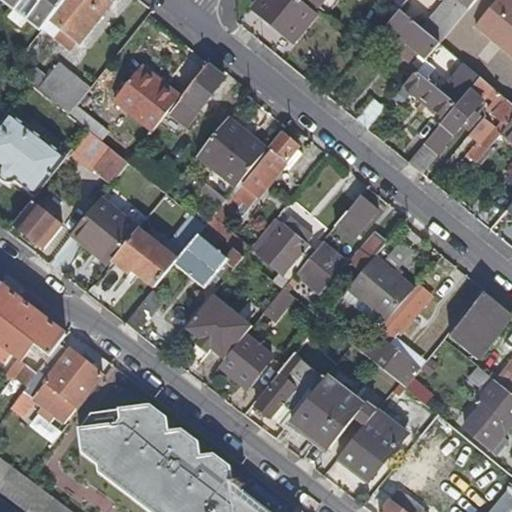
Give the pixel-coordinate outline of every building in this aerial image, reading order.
[(0,0),(12,10),(27,22),(39,32),(42,29),(48,21),(64,0),(0,0)] [(109,3),(106,0),(64,0),(48,21),(77,44),(109,3)] [(291,42),(315,14),(297,0),(261,0),(252,11),(291,42)] [(387,0),(398,9),(405,0),(387,0)] [(474,0),(447,0),(422,30),(439,43),(474,0)] [(511,0),(494,0),(473,26),(511,58),(511,0)] [(27,22),(12,10),(6,18),(20,29),(27,22)] [(419,52),(427,58),(439,43),(422,30),(399,10),(387,25),(407,42),(398,52),(410,63),(419,52)] [(77,44),(48,21),(42,29),(71,52),(77,44)] [(444,80),(464,96),(479,77),(439,43),(427,58),(435,65),(424,79),(436,89),(444,80)] [(435,65),(427,58),(416,72),(424,79),(435,65)] [(36,71),(27,83),(29,84),(49,100),(68,116),(75,108),(88,91),(57,66),(47,80),(36,71)] [(111,101),(151,133),(179,98),(139,66),(111,101)] [(185,127),(223,80),(207,68),(169,114),(185,127)] [(436,89),(424,79),(416,72),(403,87),(444,120),(464,96),(444,80),(436,89)] [(459,164),(469,172),(502,132),(503,131),(511,120),(511,104),(479,77),(464,96),(444,120),(408,163),(421,174),(464,122),(470,114),(481,102),(489,108),(484,114),(498,126),(492,134),(490,133),(472,155),(469,152),(459,164)] [(372,100),(355,121),(367,130),(384,110),(372,100)] [(106,133),(75,108),(68,116),(87,132),(99,142),(106,133)] [(6,113),(65,159),(72,150),(32,119),(28,124),(9,109),(6,113)] [(65,159),(6,113),(0,120),(0,168),(35,196),(65,159)] [(476,119),(470,114),(464,122),(470,126),(476,119)] [(167,116),(157,128),(173,141),(183,128),(167,116)] [(239,132),(242,129),(228,118),(196,156),(235,188),(264,153),(239,132)] [(511,177),(507,183),(511,187),(511,120),(503,131),(502,132),(511,140),(511,177)] [(267,149),(242,129),(239,132),(264,153),(267,149)] [(282,167),(295,150),(297,148),(279,134),(267,149),(264,153),(235,188),(221,205),(231,213),(237,218),(248,206),(249,207),(282,167)] [(302,156),(295,150),(282,167),(289,172),(302,156)] [(166,174),(156,166),(137,151),(126,164),(165,195),(176,182),(166,174)] [(98,174),(110,184),(126,164),(114,154),(98,174)] [(156,166),(166,174),(175,164),(164,156),(156,166)] [(35,196),(0,168),(0,174),(32,199),(35,196)] [(377,210),(360,195),(360,196),(346,212),(334,226),(351,240),(365,223),(366,223),(377,210)] [(122,216),(100,199),(97,203),(119,220),(122,216)] [(97,203),(96,202),(70,233),(72,234),(97,203)] [(60,227),(29,203),(11,226),(43,250),(60,227)] [(134,233),(119,220),(97,203),(72,234),(97,254),(109,264),(111,261),(134,233)] [(221,225),(231,213),(221,205),(212,217),(221,225)] [(162,250),(137,230),(134,233),(111,261),(129,276),(132,272),(154,289),(173,264),(197,235),(204,227),(190,216),(162,250)] [(250,248),(221,225),(212,217),(204,227),(235,251),(243,258),(250,248)] [(259,256),(289,281),(292,277),(295,273),(307,258),(314,250),(306,244),(284,225),(275,218),(250,248),(259,256)] [(312,236),(290,218),(284,225),(306,244),(312,236)] [(227,260),(235,251),(204,227),(197,235),(227,260)] [(355,268),(361,273),(372,259),(374,256),(386,242),(376,233),(361,250),(350,263),(355,268)] [(97,254),(72,234),(69,237),(94,257),(97,254)] [(227,260),(197,235),(173,264),(204,289),(221,268),(225,271),(229,266),(233,270),(243,258),(235,251),(227,260)] [(401,241),(385,258),(398,271),(414,253),(401,241)] [(342,263),(320,244),(314,250),(307,258),(295,273),(318,292),(342,263)] [(259,256),(250,248),(243,258),(252,265),(259,256)] [(413,289),(374,256),(372,259),(361,273),(353,281),(346,290),(385,322),(397,308),(413,289)] [(361,273),(355,268),(348,276),(353,281),(361,273)] [(353,281),(348,276),(346,275),(337,285),(344,292),(346,290),(353,281)] [(298,282),(292,277),(289,281),(282,289),(288,294),(298,282)] [(430,295),(417,284),(413,289),(397,308),(409,319),(430,295)] [(37,348),(49,357),(58,345),(65,335),(0,286),(0,285),(0,361),(5,365),(12,357),(23,365),(33,353),(37,348)] [(269,322),(290,296),(288,294),(282,289),(262,313),(260,316),(269,322)] [(244,335),(251,327),(213,295),(185,330),(198,341),(210,350),(223,361),(244,335)] [(451,339),(470,353),(502,308),(484,295),(451,339)] [(153,313),(142,304),(124,325),(136,334),(153,313)] [(411,320),(409,319),(397,308),(385,322),(376,333),(421,370),(427,362),(397,337),(411,320)] [(332,346),(340,336),(321,320),(313,330),(332,346)] [(357,330),(347,342),(352,346),(358,351),(368,340),(357,330)] [(421,370),(376,333),(360,352),(367,358),(399,384),(405,389),(421,370)] [(272,357),(244,335),(223,361),(219,366),(234,378),(245,365),(257,375),(272,357)] [(198,341),(194,346),(205,356),(210,350),(198,341)] [(45,362),(36,374),(45,381),(36,393),(35,395),(32,400),(63,424),(101,376),(68,350),(67,352),(58,345),(49,357),(45,362)] [(357,371),(367,358),(360,352),(358,351),(352,346),(342,359),(357,371)] [(33,353),(45,362),(49,357),(37,348),(33,353)] [(273,418),(286,428),(291,422),(324,381),(293,356),(276,377),(279,379),(256,407),(272,420),(273,418)] [(501,435),(511,422),(511,395),(508,392),(493,380),(465,357),(457,367),(485,390),(477,401),(484,407),(465,431),(495,455),(507,439),(501,435)] [(511,365),(508,362),(493,380),(508,392),(511,385),(511,365)] [(257,375),(245,365),(234,378),(246,388),(257,375)] [(16,380),(26,388),(36,374),(25,367),(16,380)] [(45,381),(36,374),(26,388),(35,395),(36,393),(45,381)] [(361,411),(324,381),(291,422),(329,452),(361,411)] [(148,406),(119,410),(121,424),(79,430),(82,453),(98,464),(98,471),(153,511),(269,511),(241,490),(245,486),(229,474),(229,466),(214,455),(199,458),(197,443),(181,430),(167,433),(165,419),(148,406)] [(90,414),(79,430),(121,424),(119,410),(90,414)] [(406,433),(377,411),(339,458),(368,482),(406,433)] [(459,471),(471,457),(478,448),(437,415),(419,439),(459,471)] [(501,482),(508,473),(478,448),(471,457),(501,482)] [(0,491),(28,511),(71,511),(27,479),(0,458),(0,491)] [(497,511),(500,511),(511,497),(511,481),(491,507),(497,511)] [(421,511),(399,494),(391,504),(388,503),(380,511),(421,511)]
